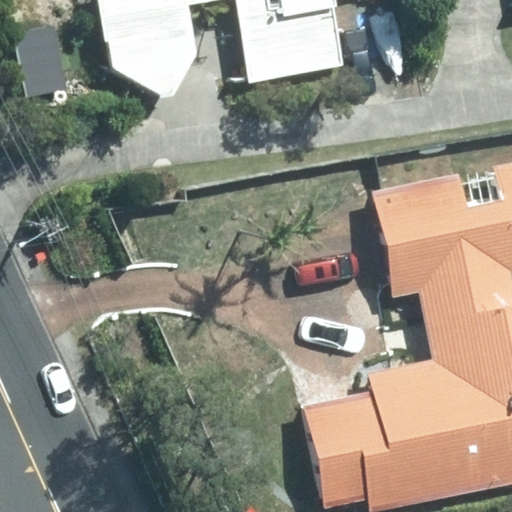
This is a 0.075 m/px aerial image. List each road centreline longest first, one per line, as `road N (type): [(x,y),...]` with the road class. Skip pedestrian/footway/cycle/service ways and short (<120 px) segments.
road 1 (unknown): [(0,235),(511,131)]
road 2 (secondary): [(0,385),(55,511)]
